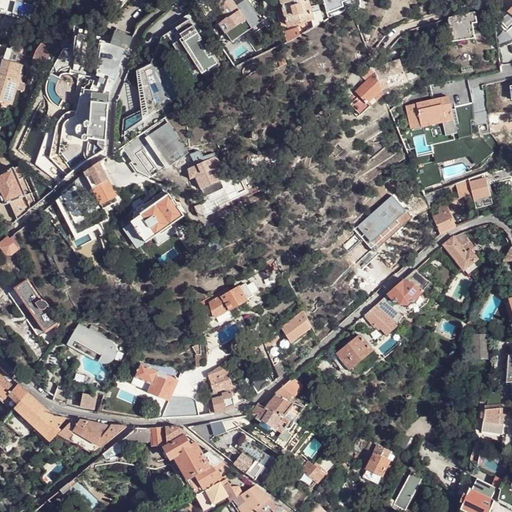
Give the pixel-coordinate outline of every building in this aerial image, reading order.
[(109,0),(103,9),(114,16),(119,9),(121,11),(128,0),(109,0)] [(221,19),(223,23),(221,24),(227,34),(235,29),(237,30),(239,29),(241,27),(240,24),(247,19),(241,11),(245,8),(245,7),(246,5),(243,1),(244,0),(221,0),(221,1),(220,1),(220,2),(219,2),(218,3),(218,4),(222,10),(221,14),(221,19)] [(271,0),(263,0),(268,10),(275,7),(271,0)] [(308,0),(290,0),(283,2),(290,26),(313,19),(308,0)] [(324,0),(328,14),(344,8),(342,4),(349,0),(324,0)] [(319,6),(314,7),(317,19),(322,18),(319,6)] [(477,20),(476,11),(449,17),(452,32),(453,40),(475,36),(473,21),(477,20)] [(172,39),(180,34),(183,39),(180,41),(173,45),(184,63),(192,59),(197,67),(198,66),(203,74),(219,64),(214,56),(211,57),(201,42),(205,39),(195,25),(191,19),(162,38),(152,62),(161,66),(172,39)] [(439,27),(437,21),(422,27),(423,32),(439,27)] [(283,27),(278,29),(282,38),(287,36),(283,27)] [(128,51),(133,37),(134,36),(135,35),(118,29),(117,32),(116,32),(111,45),(128,51)] [(296,39),(303,35),(301,31),(294,34),(296,39)] [(281,43),(269,48),(271,51),(282,46),(281,43)] [(54,51),(39,46),(32,58),(34,58),(47,64),(54,51)] [(372,46),(365,48),(369,59),(370,58),(376,50),(372,46)] [(9,61),(12,50),(8,48),(5,57),(4,60),(9,61)] [(12,50),(9,61),(23,65),(23,66),(24,66),(26,66),(28,56),(12,50)] [(287,63),(284,57),(280,60),(279,60),(279,61),(279,62),(281,65),(282,66),(283,66),(287,63)] [(23,66),(23,65),(9,61),(4,60),(0,73),(0,76),(18,82),(18,81),(23,66)] [(380,63),(372,67),(376,75),(378,82),(385,79),(389,88),(406,81),(398,60),(381,67),(380,63)] [(165,105),(152,64),(142,69),(143,78),(141,78),(142,88),(139,89),(142,111),(143,121),(165,105)] [(378,82),(376,75),(372,67),(362,77),(367,83),(356,92),(360,96),(350,105),(361,116),(370,108),(367,105),(382,91),(378,82)] [(0,106),(9,109),(11,103),(0,100),(0,73),(0,72),(0,106)] [(0,100),(11,103),(15,90),(18,82),(0,76),(0,100)] [(18,82),(15,90),(24,92),(26,84),(23,83),(18,81),(18,82)] [(382,91),(367,105),(370,108),(384,95),(382,91)] [(92,94),(92,102),(90,123),(89,122),(88,121),(87,121),(86,121),(84,122),(83,123),(83,124),(81,125),(78,126),(77,127),(76,129),(76,131),(76,134),(77,135),(79,137),(80,137),(83,138),(82,139),(83,140),(84,142),(86,143),(87,142),(88,142),(88,141),(89,140),(106,141),(108,104),(110,96),(93,94),(92,94)] [(411,130),(423,128),(424,135),(427,134),(430,145),(432,145),(455,140),(454,134),(457,133),(457,129),(449,130),(448,122),(448,120),(455,120),(450,96),(441,98),(417,103),(406,106),(411,130)] [(182,105),(190,100),(187,97),(180,102),(182,105)] [(459,140),(455,140),(432,145),(436,163),(470,156),(477,165),(493,152),(481,138),(480,133),(472,133),(472,122),(474,121),(473,102),(455,106),(459,124),(456,124),(459,140)] [(143,122),(143,121),(142,111),(123,120),(122,135),(143,122)] [(489,116),(490,126),(491,133),(506,132),(506,124),(511,124),(510,114),(501,114),(489,116)] [(217,156),(189,169),(191,179),(196,177),(202,189),(221,180),(216,168),(222,165),(217,156)] [(86,171),(85,172),(100,201),(115,193),(99,162),(86,171)] [(14,169),(0,174),(0,194),(5,205),(10,203),(17,220),(35,206),(20,172),(16,174),(14,169)] [(501,179),(498,171),(491,174),(494,180),(501,179)] [(486,179),(471,183),(473,194),(477,210),(493,205),(486,179)] [(457,228),(447,205),(453,203),(455,208),(468,202),(466,197),(473,194),(471,183),(470,180),(456,185),(459,196),(442,202),(438,211),(440,215),(434,217),(441,234),(457,228)] [(426,197),(431,195),(427,185),(422,187),(426,197)] [(500,206),(492,216),(495,216),(498,217),(506,220),(511,217),(511,193),(511,189),(496,193),(500,206)] [(173,200),(169,194),(168,192),(167,192),(165,191),(165,192),(164,191),(154,198),(154,199),(150,203),(149,202),(146,205),(144,204),(143,205),(140,207),(139,209),(138,210),(135,212),(135,213),(136,215),(135,217),(135,218),(136,220),(133,222),(147,243),(162,233),(171,226),(184,216),(179,208),(180,207),(175,200),(173,200)] [(133,222),(125,228),(139,248),(141,247),(147,243),(133,222)] [(171,226),(162,233),(164,236),(173,230),(171,226)] [(455,238),(445,245),(462,267),(464,270),(465,269),(474,263),(478,259),(471,251),(474,248),(470,243),(465,232),(455,238)] [(14,234),(6,241),(14,250),(19,246),(14,234)] [(3,246),(8,252),(12,252),(14,250),(6,241),(4,242),(3,246)] [(445,245),(439,250),(456,272),(462,267),(445,245)] [(273,259),(263,265),(266,269),(268,273),(269,274),(282,267),(278,259),(274,261),(273,259)] [(474,263),(465,269),(468,273),(477,267),(474,263)] [(415,271),(405,281),(426,292),(429,287),(431,282),(415,271)] [(24,276),(12,284),(19,296),(24,302),(41,327),(57,316),(47,303),(45,301),(43,300),(38,292),(34,291),(24,276)] [(405,281),(388,295),(395,302),(399,302),(402,306),(410,306),(413,303),(416,303),(426,292),(405,281)] [(8,286),(4,289),(12,301),(16,298),(19,296),(12,284),(8,286)] [(247,284),(240,287),(247,299),(253,296),(247,284)] [(223,296),(211,303),(216,318),(248,300),(247,299),(240,287),(223,297),(223,296)] [(429,287),(426,292),(427,292),(432,295),(433,296),(436,291),(429,287)] [(383,299),(376,306),(389,316),(398,323),(403,316),(395,309),(383,299)] [(211,303),(204,306),(205,324),(216,318),(211,303)] [(376,306),(368,312),(365,315),(363,317),(387,343),(404,327),(400,323),(399,324),(398,323),(389,316),(376,306)] [(305,311),(284,328),(293,342),(313,327),(305,311)] [(75,314),(66,327),(71,329),(81,317),(75,314)] [(471,317),(469,323),(475,327),(478,320),(472,318),(471,317)] [(69,344),(72,346),(76,338),(104,354),(100,361),(101,362),(103,362),(106,363),(109,362),(112,360),(114,359),(114,358),(116,356),(117,353),(117,350),(115,346),(113,343),(96,334),(99,328),(92,324),(89,330),(80,325),(69,344)] [(274,334),(264,343),(267,348),(278,339),(274,334)] [(340,353),(334,358),(341,368),(341,370),(343,372),(346,373),(350,378),(377,356),(361,336),(340,353)] [(475,337),(474,358),(487,358),(488,337),(475,337)] [(72,346),(100,361),(104,354),(76,338),(72,346)] [(201,344),(192,345),(197,357),(201,356),(201,344)] [(276,356),(272,359),(276,366),(281,363),(276,356)] [(142,363),(133,383),(150,391),(144,405),(163,414),(179,380),(142,363)] [(281,363),(276,366),(281,377),(288,372),(281,363)] [(225,365),(209,375),(210,394),(230,387),(232,386),(225,365)] [(262,370),(248,376),(248,377),(250,380),(252,378),(254,381),(252,383),(254,386),(259,393),(273,383),(266,371),(264,373),(262,370)] [(200,374),(186,371),(182,385),(196,389),(200,374)] [(16,387),(0,372),(0,396),(5,401),(9,395),(16,387)] [(252,378),(250,380),(248,377),(244,381),(250,390),(254,386),(252,383),(254,381),(252,378)] [(293,394),(295,396),(303,386),(293,378),(275,393),(278,394),(265,408),(290,420),(302,406),(295,402),(290,400),(293,394)] [(9,395),(20,405),(29,392),(19,383),(16,387),(9,395)] [(72,391),(59,385),(53,400),(67,406),(72,391)] [(216,413),(227,409),(237,406),(243,402),(246,400),(242,392),(238,393),(233,394),(233,392),(231,393),(230,387),(210,394),(212,409),(213,414),(216,413)] [(16,409),(52,442),(59,434),(62,431),(59,428),(67,418),(55,416),(29,392),(20,405),(16,409)] [(81,407),(96,410),(98,396),(84,394),(81,407)] [(257,404),(251,407),(255,410),(253,413),(259,417),(259,418),(276,429),(277,428),(282,431),(280,435),(289,441),(295,431),(293,429),(296,424),(290,420),(265,408),(259,404),(257,404)] [(484,420),(484,421),(494,422),(500,423),(501,418),(502,418),(506,416),(506,408),(503,408),(493,409),(486,409),(486,411),(482,413),(482,417),(484,420)] [(80,420),(73,418),(62,431),(59,434),(69,439),(80,420)] [(95,454),(127,427),(127,426),(126,425),(123,426),(111,425),(110,426),(88,421),(80,420),(69,439),(95,454)] [(494,422),(484,421),(483,429),(493,430),(494,422)] [(189,426),(189,427),(201,437),(206,423),(198,424),(189,426)] [(164,426),(139,427),(136,427),(124,438),(127,445),(131,441),(152,442),(153,444),(165,443),(164,426)] [(167,426),(168,445),(166,447),(172,458),(175,456),(198,495),(206,491),(224,480),(218,469),(226,464),(211,452),(204,454),(197,443),(196,443),(186,434),(188,434),(178,426),(167,426)] [(124,438),(104,454),(107,459),(128,449),(127,445),(124,438)] [(243,452),(234,463),(257,480),(262,472),(265,474),(272,465),(250,448),(253,444),(247,440),(240,449),(243,452)] [(379,444),(372,441),(365,456),(362,454),(358,463),(367,467),(379,444)] [(379,444),(367,467),(383,475),(390,460),(387,458),(391,450),(379,444)] [(481,447),(478,465),(485,466),(486,456),(484,455),(485,448),(481,447)] [(309,461),(302,469),(306,472),(317,482),(324,473),(323,472),(336,457),(329,452),(318,465),(315,463),(313,465),(309,461)] [(383,475),(367,467),(364,475),(379,483),(383,475)] [(306,472),(301,478),(312,487),(317,482),(306,472)] [(478,492),(471,489),(462,510),(466,511),(490,511),(495,502),(499,500),(511,505),(511,484),(498,477),(494,485),(484,480),(478,492)] [(224,480),(206,491),(214,504),(228,496),(231,501),(232,501),(237,497),(239,496),(243,493),(239,486),(233,486),(231,487),(227,479),(224,480)] [(69,483),(61,489),(65,493),(73,486),(69,483)] [(237,497),(232,501),(239,511),(242,509),(244,511),(249,511),(270,497),(255,486),(243,493),(239,496),(237,497)] [(198,495),(197,496),(206,509),(214,504),(206,491),(198,495)] [(249,511),(289,511),(286,509),(270,497),(249,511)]
